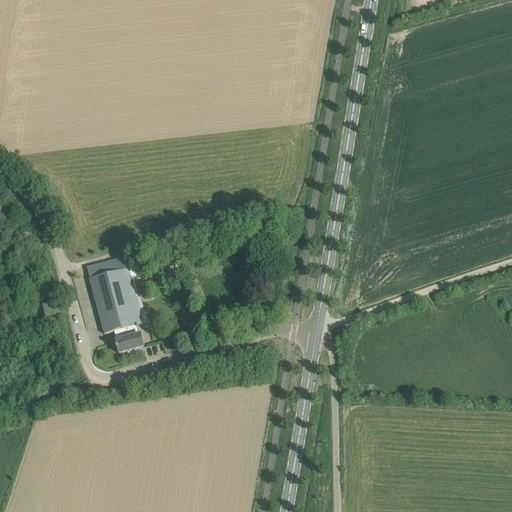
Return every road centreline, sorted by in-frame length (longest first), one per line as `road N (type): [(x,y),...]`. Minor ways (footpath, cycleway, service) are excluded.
road 1 (unclassified): [(316,329),(272,331),(107,379),(94,375),(40,207),(0,174)]
road 2 (secondary): [(316,329),(371,0)]
road 3 (track): [(327,328),(511,262)]
road 4 (unclassified): [(338,511),(334,357),(327,328),(316,329)]
road 5 (secondary): [(286,511),(316,329)]
